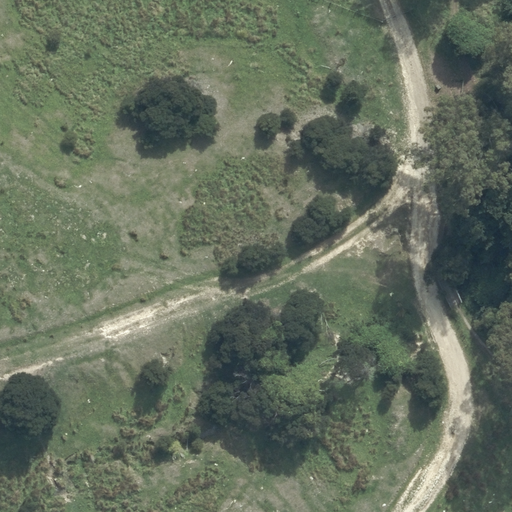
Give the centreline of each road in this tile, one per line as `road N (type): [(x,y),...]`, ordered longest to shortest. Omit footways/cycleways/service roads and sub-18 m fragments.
road 1 (unclassified): [(411,0),(454,134),(443,178),(407,209),(0,345)]
road 2 (track): [(370,223),(436,332),(442,384),(428,452),(403,511)]
